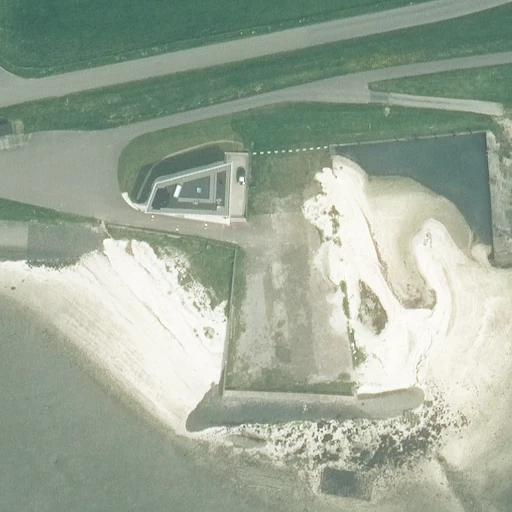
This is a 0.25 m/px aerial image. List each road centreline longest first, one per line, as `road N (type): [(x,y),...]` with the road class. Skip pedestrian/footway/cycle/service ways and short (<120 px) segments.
road 1 (unclassified): [(0,96),(479,0)]
road 2 (unclassified): [(0,151),(120,132),(309,84)]
road 3 (unclassified): [(0,170),(116,214),(250,233)]
road 4 (unclassified): [(309,84),(511,56)]
road 5 (unclassified): [(309,84),(502,109)]
